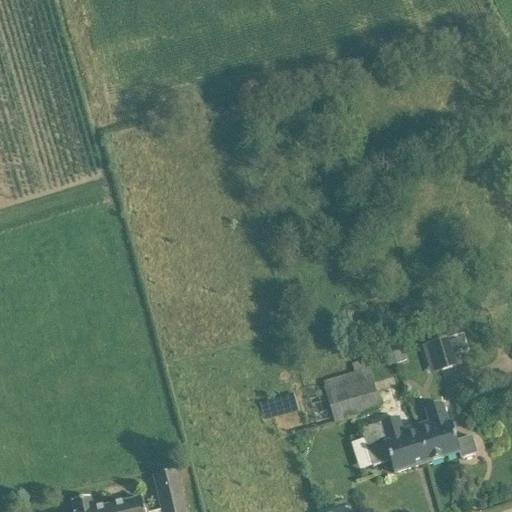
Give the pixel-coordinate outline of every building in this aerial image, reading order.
[(434,345),(442,373),(454,369),(446,342),(434,345)] [(323,382),(335,424),(380,411),(369,370),(323,382)] [(430,424),(416,428),(428,464),(461,454),(452,425),(449,426),(442,405),(426,411),(430,424)] [(428,464),(416,428),(403,432),(399,419),(382,424),(362,431),(373,468),(390,462),(394,475),(428,464)] [(186,511),(177,472),(154,477),(162,511),(159,511),(145,511),(143,500),(94,511),(91,498),(72,503),(74,511),(186,511)]
